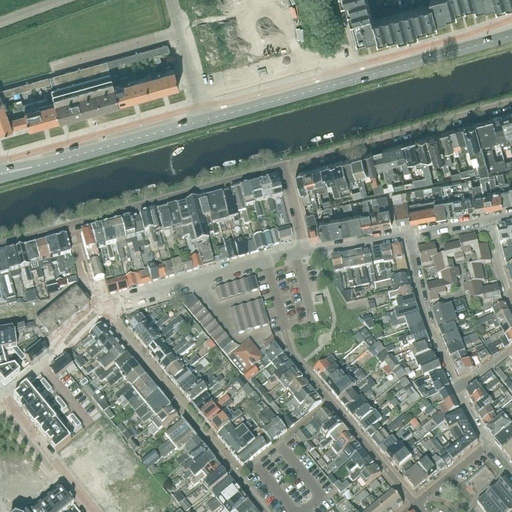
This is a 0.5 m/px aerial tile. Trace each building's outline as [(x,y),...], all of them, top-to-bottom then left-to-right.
[(347,1),(352,20),(372,15),(368,0),(342,0),(343,2),(347,1)] [(431,0),(432,4),(437,21),(447,18),(448,18),(447,14),(457,11),(456,8),(453,0),(431,0)] [(453,0),(456,8),(474,3),(473,0),(453,0)] [(437,21),(432,4),(403,12),(409,32),(428,27),(429,27),(428,23),(437,21)] [(389,37),(409,32),(403,12),(373,20),(378,37),(387,34),(388,38),(390,38),(389,37)] [(378,37),(373,20),(372,15),(352,20),(351,20),(357,39),(366,36),(367,40),(368,40),(368,39),(378,37)] [(158,54),(169,51),(167,45),(106,61),(108,68),(153,55),(158,54)] [(110,73),(108,68),(106,61),(101,63),(104,74),(110,73)] [(98,76),(104,74),(101,63),(95,65),(98,76)] [(92,78),(98,76),(95,65),(89,66),(92,78)] [(86,79),(92,78),(89,66),(83,68),(86,79)] [(80,81),(86,79),(83,68),(77,70),(80,81)] [(148,94),(178,86),(173,69),(143,77),(148,94)] [(74,83),(80,81),(77,70),(71,71),(74,83)] [(68,84),(74,83),(71,71),(65,73),(68,84)] [(110,76),(110,73),(104,74),(98,76),(92,78),(86,79),(80,81),(74,83),(68,84),(62,86),(56,88),(51,89),(54,102),(59,119),(60,119),(59,116),(64,114),(64,118),(65,118),(65,117),(117,103),(118,103),(110,76)] [(62,86),(68,84),(65,73),(59,75),(62,86)] [(143,77),(119,83),(117,74),(110,76),(118,103),(148,94),(143,77)] [(56,88),(62,86),(59,75),(53,76),(56,88)] [(0,95),(1,98),(49,84),(47,78),(0,90),(0,95)] [(1,98),(0,95),(0,132),(12,129),(28,125),(24,110),(23,105),(22,102),(16,104),(18,110),(23,109),(25,116),(9,120),(1,98)] [(46,104),(45,98),(38,100),(38,101),(23,105),(24,110),(28,125),(29,128),(59,119),(54,102),(46,104)] [(511,115),(511,113),(502,116),(509,143),(511,142),(511,115)] [(510,146),(509,143),(502,116),(493,119),(498,135),(499,139),(501,145),(505,144),(505,145),(507,145),(508,147),(510,146)] [(499,139),(498,135),(493,119),(485,121),(490,142),(499,139)] [(489,172),(498,170),(495,160),(490,142),(485,121),(476,123),(489,172)] [(476,123),(470,125),(469,125),(464,127),(468,142),(470,149),(475,168),(477,174),(489,172),(476,123)] [(463,152),(467,150),(470,149),(468,142),(464,127),(456,129),(463,152)] [(465,160),(463,152),(456,129),(449,131),(453,146),(456,145),(461,161),(465,160)] [(454,148),(453,146),(449,131),(439,134),(448,164),(452,163),(449,149),(454,148)] [(450,174),(448,164),(439,134),(428,137),(434,159),(435,163),(442,161),(447,180),(452,179),(450,174)] [(427,161),(434,159),(428,137),(415,141),(423,170),(425,176),(431,175),(427,161)] [(418,171),(423,170),(415,141),(402,144),(408,163),(415,160),(418,171)] [(410,172),(408,163),(402,144),(393,147),(400,169),(404,168),(406,173),(410,172)] [(394,171),(400,169),(393,147),(382,150),(391,179),(396,177),(394,171)] [(393,186),(391,179),(382,150),(374,152),(378,169),(382,168),(387,185),(383,187),(384,192),(394,190),(393,186)] [(379,172),(378,169),(374,152),(369,153),(364,155),(375,194),(384,192),(383,187),(382,183),(377,185),(374,173),(379,172)] [(362,179),(368,177),(362,155),(352,158),(357,180),(362,197),(367,196),(362,179)] [(353,181),(357,180),(352,158),(343,161),(351,189),(353,199),(358,198),(353,181)] [(503,159),(495,160),(498,170),(507,168),(505,162),(504,158),(503,159)] [(341,192),(351,189),(343,161),(333,163),(341,192)] [(341,192),(333,163),(327,165),(321,167),(323,173),(325,172),(327,180),(325,181),(326,183),(331,181),(336,197),(342,195),(341,192)] [(323,173),(321,167),(313,169),(319,190),(320,192),(324,191),(325,193),(328,192),(326,183),(325,181),(327,180),(325,172),(323,173)] [(468,169),(469,176),(477,174),(475,168),(468,169)] [(314,208),(318,207),(316,199),(314,192),(319,190),(313,169),(304,171),(312,202),(314,208)] [(304,204),(312,202),(304,171),(296,174),(304,204)] [(508,182),(505,183),(503,173),(497,174),(500,189),(503,204),(511,202),(509,187),(508,182)] [(500,189),(497,190),(494,175),(489,176),(492,193),(494,206),(503,204),(500,189)] [(485,180),(487,180),(486,176),(480,178),(483,194),(486,208),(494,206),(492,193),(487,194),(485,180)] [(413,182),(414,186),(427,184),(425,178),(413,180),(413,182)] [(476,185),(474,179),(474,178),(471,179),(476,209),(486,208),(483,194),(479,195),(477,185),(476,185)] [(271,201),(282,198),(277,179),(266,182),(268,190),(271,201)] [(476,209),(471,179),(461,181),(462,184),(468,183),(470,197),(464,198),(467,211),(476,209)] [(271,201),(268,190),(266,182),(257,184),(264,207),(268,206),(270,214),(275,213),(271,201)] [(463,191),(456,193),(456,188),(454,182),(450,183),(451,189),(456,213),(465,212),(462,196),(464,196),(463,191)] [(456,213),(451,189),(450,183),(441,185),(442,191),(444,198),(447,215),(456,213)] [(262,208),(264,207),(257,184),(248,187),(255,212),(257,218),(261,216),(257,203),(260,203),(262,208)] [(251,213),(255,212),(248,187),(239,190),(249,224),(254,223),(251,213)] [(250,228),(249,224),(239,190),(230,192),(236,215),(241,213),(245,227),(247,226),(248,229),(250,228)] [(239,223),(236,215),(230,192),(221,195),(226,212),(227,216),(228,221),(233,220),(234,224),(239,223)] [(398,224),(411,221),(409,209),(408,204),(406,192),(392,194),(398,224)] [(219,224),(224,223),(228,222),(228,221),(227,216),(226,212),(221,195),(212,197),(217,215),(216,215),(219,224)] [(392,225),(387,196),(376,198),(381,227),(392,225)] [(214,235),(218,234),(215,225),(219,224),(216,215),(217,215),(212,197),(204,199),(208,212),(214,233),(214,235)] [(372,229),(381,227),(376,198),(372,199),(374,213),(369,214),(372,229)] [(437,217),(447,215),(444,198),(434,200),(434,201),(437,217)] [(214,233),(208,212),(204,199),(197,202),(202,221),(205,220),(208,227),(210,234),(214,233)] [(372,229),(369,214),(367,200),(363,200),(364,206),(363,206),(365,214),(360,215),(362,230),(372,229)] [(424,219),(421,203),(421,201),(408,204),(409,209),(411,221),(424,219)] [(424,219),(437,217),(434,201),(421,203),(424,219)] [(212,259),(202,221),(197,202),(185,205),(195,243),(199,257),(202,269),(214,265),(212,259)] [(195,243),(185,205),(175,207),(182,230),(184,238),(189,237),(191,244),(195,243)] [(184,238),(182,230),(175,207),(166,210),(172,232),(177,231),(180,241),(184,240),(184,238)] [(174,240),(172,232),(166,210),(157,213),(163,233),(163,234),(167,233),(169,242),(174,240)] [(158,234),(163,233),(157,213),(148,215),(157,247),(158,251),(162,249),(158,234)] [(311,240),(321,238),(314,213),(305,216),(307,224),(308,227),(311,240)] [(333,236),(330,220),(329,213),(324,214),(324,215),(325,221),(319,222),(322,238),(333,236)] [(362,230),(360,215),(359,214),(350,216),(353,232),(362,230)] [(153,248),(157,247),(148,215),(139,218),(145,241),(146,241),(150,240),(151,240),(153,248)] [(343,234),(353,232),(350,216),(340,218),(343,234)] [(146,241),(145,241),(139,218),(130,220),(136,243),(142,242),(145,249),(149,248),(146,241)] [(333,236),(343,234),(340,218),(330,220),(333,236)] [(136,243),(130,220),(120,223),(126,246),(132,245),(135,255),(139,254),(136,243)] [(127,248),(126,246),(120,223),(110,226),(117,251),(120,262),(125,261),(122,250),(127,248)] [(112,252),(117,251),(110,226),(100,228),(107,253),(109,262),(114,260),(112,252)] [(511,251),(511,247),(507,226),(497,228),(501,244),(506,243),(508,251),(508,252),(511,251)] [(102,254),(107,253),(100,228),(90,231),(99,261),(99,263),(100,268),(105,266),(102,254)] [(279,241),(292,237),(289,228),(277,231),(279,241)] [(94,262),(99,261),(90,231),(82,233),(81,235),(88,262),(94,261),(94,262)] [(279,245),(278,241),(275,231),(269,233),(273,248),(273,246),(279,245)] [(266,251),(273,248),(269,233),(261,235),(266,251)] [(256,253),(266,251),(261,235),(252,237),(253,242),(256,253)] [(479,248),(476,236),(459,240),(460,244),(463,256),(464,256),(472,254),(471,250),(474,249),(479,248)] [(65,261),(71,259),(65,238),(55,241),(64,274),(69,273),(65,261)] [(248,256),(244,244),(243,240),(234,243),(237,256),(238,258),(248,256)] [(60,276),(64,274),(55,241),(45,244),(51,266),(56,264),(60,276)] [(248,256),(256,253),(253,242),(244,244),(248,256)] [(228,259),(237,256),(234,243),(226,245),(227,248),(225,248),(228,259)] [(51,266),(45,244),(34,247),(39,264),(45,262),(50,280),(44,282),(48,294),(58,292),(56,283),(55,283),(51,266)] [(464,256),(463,256),(460,244),(444,247),(446,256),(447,260),(455,258),(456,262),(464,260),(464,256)] [(438,258),(438,257),(435,245),(418,249),(422,266),(431,264),(430,260),(433,259),(438,258)] [(409,278),(405,260),(402,246),(391,248),(395,265),(400,264),(401,271),(397,272),(399,280),(409,278)] [(491,263),(488,249),(487,246),(479,248),(474,249),(476,257),(472,258),(474,266),(480,265),(481,265),(491,263)] [(42,276),(39,264),(34,247),(24,250),(30,271),(35,270),(37,278),(38,281),(43,280),(42,276)] [(228,261),(228,259),(225,248),(217,250),(219,257),(221,263),(228,261)] [(389,265),(394,264),(390,248),(381,249),(388,283),(392,282),(390,272),(391,272),(389,265)] [(384,284),(388,283),(381,249),(371,251),(374,266),(379,265),(381,274),(382,273),(384,284)] [(38,301),(30,271),(24,250),(13,253),(18,272),(20,276),(25,275),(30,295),(25,296),(27,303),(38,301)] [(375,284),(376,283),(370,252),(362,253),(365,269),(369,268),(372,285),(375,284)] [(13,273),(18,272),(13,253),(3,255),(17,304),(25,301),(21,287),(17,288),(16,282),(15,282),(13,273)] [(369,285),(365,269),(362,253),(355,254),(358,270),(362,270),(365,286),(369,285)] [(362,287),(358,270),(355,254),(348,256),(351,271),(354,270),(358,288),(362,287)] [(3,255),(0,256),(0,281),(7,306),(17,304),(3,255)] [(354,289),(351,271),(348,256),(340,257),(343,273),(347,272),(350,290),(354,289)] [(447,260),(446,256),(438,257),(438,258),(433,259),(437,275),(441,274),(454,271),(452,263),(448,264),(447,260)] [(193,271),(202,269),(199,257),(189,260),(191,264),(193,271)] [(214,265),(221,263),(219,257),(212,259),(214,265)] [(343,274),(343,273),(340,257),(332,259),(337,289),(340,295),(341,294),(341,293),(343,293),(339,274),(343,274)] [(171,262),(173,268),(181,265),(180,262),(179,259),(171,262)] [(193,271),(191,264),(189,260),(180,262),(181,265),(184,274),(193,271)] [(173,270),(173,268),(171,262),(161,264),(162,266),(164,272),(173,270)] [(104,279),(100,268),(99,263),(89,266),(94,282),(104,279)] [(150,277),(158,275),(155,268),(154,264),(147,266),(150,277)] [(175,276),(184,274),(181,265),(173,268),(173,270),(164,272),(165,279),(175,276)] [(484,282),(481,265),(480,265),(474,266),(468,268),(470,276),(465,277),(467,285),(467,286),(480,283),(484,282)] [(165,279),(164,272),(162,266),(155,268),(158,275),(159,280),(165,279)] [(456,280),(460,279),(458,270),(454,271),(441,274),(443,282),(444,282),(446,291),(458,288),(456,280)] [(150,278),(141,280),(140,275),(134,277),(137,287),(152,283),(152,282),(151,282),(150,278)] [(137,287),(134,277),(134,276),(124,278),(128,290),(137,287)] [(68,286),(78,283),(76,277),(66,280),(68,286)] [(124,278),(114,281),(118,293),(128,290),(124,278)] [(251,293),(259,291),(256,278),(248,281),(251,293)] [(411,288),(409,278),(399,280),(392,282),(388,283),(384,284),(375,286),(376,291),(393,287),(394,292),(411,288)] [(66,286),(67,285),(66,281),(56,283),(58,292),(66,286)] [(118,293),(114,281),(105,284),(108,296),(118,293)] [(243,295),(251,293),(248,281),(240,283),(243,295)] [(447,295),(446,291),(444,282),(443,282),(427,286),(431,303),(439,301),(438,297),(447,295)] [(236,298),(243,295),(240,283),(232,285),(236,298)] [(482,290),(480,283),(467,286),(467,285),(463,286),(465,295),(469,294),(471,302),(484,299),(482,290)] [(228,300),(236,298),(232,285),(224,287),(228,300)] [(219,302),(228,300),(224,287),(216,290),(219,302)] [(494,305),(502,303),(498,287),(482,290),(484,299),(484,303),(493,301),(494,305)] [(401,302),(414,298),(412,289),(389,295),(390,300),(400,297),(401,302)] [(60,304),(55,307),(70,323),(77,317),(76,316),(79,313),(80,314),(89,308),(75,291),(70,295),(68,292),(57,301),(60,304)] [(346,304),(355,302),(352,291),(343,293),(341,293),(341,294),(340,295),(346,304)] [(197,301),(193,297),(180,300),(180,301),(188,309),(197,301)] [(396,313),(417,307),(414,298),(401,302),(397,304),(399,310),(394,311),(395,314),(396,313)] [(457,324),(462,323),(465,321),(471,320),(469,314),(464,299),(451,304),(455,316),(457,324)] [(193,316),(202,307),(197,301),(188,309),(193,316)] [(258,316),(266,314),(263,302),(255,304),(258,316)] [(250,318),(258,316),(255,304),(247,307),(250,318)] [(455,316),(451,304),(432,310),(436,322),(455,316)] [(490,322),(509,314),(505,305),(492,310),(494,315),(487,318),(488,323),(490,322)] [(70,323),(55,307),(51,311),(49,308),(38,317),(40,320),(36,323),(42,332),(38,335),(44,342),(48,339),(49,340),(58,333),(56,332),(60,329),(61,330),(70,323)] [(202,307),(193,316),(198,322),(208,314),(202,307)] [(242,321),(250,318),(247,307),(239,309),(242,321)] [(407,320),(420,316),(417,307),(396,313),(395,314),(387,316),(388,320),(389,320),(391,325),(407,320)] [(8,309),(0,309),(0,333),(14,331),(8,309)] [(234,323),(242,321),(239,309),(230,311),(234,323)] [(152,323),(154,321),(157,318),(154,314),(145,322),(141,318),(128,329),(129,329),(135,337),(152,323)] [(208,314),(198,322),(203,328),(213,320),(208,314)] [(261,328),(270,325),(266,314),(258,316),(261,328)] [(495,330),(501,328),(511,322),(511,320),(509,314),(488,323),(487,323),(489,328),(493,326),(495,330)] [(254,330),(261,328),(258,316),(250,318),(254,330)] [(409,329),(423,325),(420,316),(407,320),(391,325),(392,329),(400,327),(400,328),(408,325),(409,329)] [(440,331),(457,324),(455,316),(436,322),(440,331)] [(142,344),(161,328),(170,321),(167,317),(157,325),(154,321),(152,323),(135,337),(142,344)] [(246,333),(254,330),(250,318),(242,321),(246,333)] [(184,323),(183,323),(180,319),(164,332),(161,328),(142,344),(148,352),(173,332),(184,323)] [(208,334),(218,326),(213,320),(203,328),(208,334)] [(237,335),(246,333),(242,321),(234,323),(237,335)] [(370,331),(375,329),(372,321),(364,323),(370,331)] [(443,340),(458,334),(456,329),(463,327),(467,326),(465,321),(462,323),(457,324),(440,331),(443,340)] [(493,344),(511,333),(511,322),(501,328),(503,333),(490,339),(493,344)] [(25,332),(35,329),(33,325),(11,331),(0,333),(0,352),(14,349),(16,349),(12,335),(15,336),(25,332)] [(199,335),(203,332),(197,325),(193,328),(199,335)] [(478,335),(485,332),(482,325),(474,329),(478,335)] [(97,344),(109,334),(103,326),(81,345),(84,348),(94,340),(97,344)] [(214,341),(223,333),(218,326),(208,334),(214,341)] [(405,342),(426,334),(423,326),(409,331),(411,335),(404,338),(405,342)] [(169,348),(173,344),(170,341),(174,337),(172,335),(174,333),(173,332),(148,352),(154,359),(169,347),(169,348)] [(218,346),(225,340),(228,338),(223,333),(214,341),(218,346)] [(364,343),(371,337),(368,333),(361,338),(359,335),(358,336),(361,340),(353,346),(356,350),(364,343)] [(505,350),(511,345),(511,333),(493,344),(486,348),(493,358),(499,354),(495,350),(502,346),(505,350)] [(93,359),(103,351),(115,341),(109,334),(97,344),(87,352),(93,359)] [(430,344),(426,335),(426,334),(405,342),(402,343),(404,348),(415,344),(417,349),(430,344)] [(468,338),(460,341),(458,336),(444,342),(448,350),(469,342),(468,338)] [(372,348),(377,345),(371,337),(364,343),(370,350),(372,348)] [(223,351),(232,343),(228,338),(225,340),(218,346),(223,351)] [(166,375),(174,368),(179,364),(182,362),(179,358),(187,352),(195,346),(194,343),(196,342),(194,339),(187,345),(160,367),(166,375)] [(102,365),(121,348),(115,341),(103,351),(106,355),(98,361),(102,365)] [(160,367),(187,345),(184,341),(170,352),(168,349),(154,360),(160,367)] [(211,352),(216,348),(211,342),(206,346),(211,352)] [(463,349),(471,346),(469,342),(448,350),(451,359),(466,353),(463,349)] [(41,359),(41,358),(48,353),(40,343),(23,357),(31,367),(38,361),(41,359)] [(230,360),(242,350),(232,343),(223,351),(230,360)] [(379,343),(377,345),(372,348),(378,356),(385,350),(382,347),(379,343)] [(265,358),(263,360),(249,344),(242,350),(230,360),(243,377),(248,383),(259,374),(257,372),(263,367),(266,371),(269,368),(284,357),(275,346),(268,352),(266,350),(261,354),(265,358)] [(433,352),(430,345),(417,350),(411,352),(415,360),(433,352)] [(484,347),(475,350),(477,354),(479,356),(487,351),(484,347)] [(111,368),(127,355),(121,348),(102,365),(104,368),(97,374),(100,378),(104,374),(111,368)] [(385,351),(376,358),(382,365),(385,363),(388,360),(390,358),(385,351)] [(480,367),(492,359),(487,351),(479,356),(478,357),(478,358),(455,368),(459,377),(475,371),(474,368),(473,366),(478,364),(480,367)] [(475,355),(468,358),(466,353),(451,359),(455,368),(478,358),(478,357),(476,358),(475,355)] [(108,384),(109,383),(117,377),(133,363),(127,355),(111,368),(104,374),(100,378),(98,379),(102,383),(106,380),(108,384)] [(423,368),(437,362),(434,355),(416,363),(419,370),(423,368)] [(82,368),(88,363),(82,356),(76,361),(82,368)] [(56,365),(49,370),(57,380),(74,366),(66,357),(59,362),(56,365)] [(187,372),(197,363),(200,361),(196,357),(192,361),(189,363),(186,360),(167,376),(173,383),(187,372)] [(272,379),(290,364),(284,357),(269,368),(266,371),(272,379)] [(332,370),(338,365),(332,357),(326,362),(314,372),(315,372),(321,379),(332,370)] [(397,363),(392,357),(390,358),(388,360),(385,363),(387,366),(381,370),(384,374),(386,373),(387,374),(391,370),(393,373),(400,367),(397,363)] [(342,362),(338,365),(332,370),(321,379),(327,387),(338,377),(349,368),(351,367),(348,363),(345,365),(342,362)] [(441,371),(440,368),(437,362),(423,368),(419,370),(417,371),(419,375),(427,372),(429,377),(441,371)] [(140,371),(138,368),(133,363),(117,377),(109,383),(110,385),(112,384),(114,386),(123,378),(126,382),(140,371)] [(281,385),(297,372),(290,364),(272,379),(269,382),(272,386),(278,381),(281,385)] [(201,370),(199,368),(190,376),(187,372),(173,383),(180,391),(193,379),(199,374),(204,370),(202,369),(201,370)] [(359,372),(355,368),(352,371),(349,368),(338,377),(327,387),(333,394),(356,375),(359,372)] [(398,381),(406,375),(400,368),(393,374),(398,381)] [(14,369),(0,373),(0,384),(3,388),(5,388),(19,376),(14,369)] [(205,382),(212,377),(212,376),(215,374),(212,371),(202,379),(199,374),(193,379),(180,391),(186,398),(205,382)] [(433,387),(446,381),(441,371),(429,377),(416,383),(417,387),(431,381),(433,385),(433,387)] [(118,402),(123,397),(146,379),(141,372),(127,383),(130,386),(115,398),(118,402)] [(288,392),(289,391),(303,380),(297,372),(281,385),(288,392)] [(470,401),(497,380),(491,373),(467,393),(466,393),(470,401)] [(504,384),(508,380),(508,381),(503,374),(499,377),(504,384)] [(355,378),(357,376),(356,375),(333,394),(339,401),(354,389),(351,385),(357,380),(355,378)] [(215,381),(212,377),(205,382),(186,398),(192,406),(217,386),(218,384),(223,380),(220,377),(215,381)] [(243,390),(248,386),(241,378),(237,383),(243,390)] [(130,405),(153,386),(146,379),(123,397),(126,401),(130,405)] [(405,390),(410,385),(405,379),(399,382),(405,390)] [(198,414),(208,406),(211,403),(212,402),(210,398),(227,384),(223,380),(218,384),(217,386),(192,406),(198,414)] [(258,391),(261,389),(254,380),(251,383),(258,391)] [(296,399),(309,388),(303,380),(289,391),(296,399)] [(486,396),(500,384),(497,380),(470,401),(474,409),(488,399),(486,396)] [(432,398),(450,389),(446,381),(433,387),(435,391),(429,394),(427,394),(425,391),(420,393),(424,399),(426,401),(431,398),(432,398)] [(410,398),(416,393),(412,389),(413,389),(411,387),(411,386),(410,385),(405,390),(403,391),(410,398)] [(91,398),(95,394),(89,386),(85,390),(91,398)] [(136,413),(142,408),(159,394),(153,386),(130,405),(136,413)] [(261,389),(258,391),(264,399),(267,396),(270,394),(264,386),(261,389)] [(20,409),(36,396),(28,387),(14,399),(14,401),(20,409)] [(300,409),(316,395),(309,388),(296,399),(285,408),(286,410),(288,408),(289,410),(292,407),(296,412),(300,409)] [(455,399),(454,398),(450,389),(432,398),(432,399),(434,399),(435,400),(442,397),(444,403),(445,404),(455,399)] [(347,411),(362,399),(366,395),(363,391),(357,397),(353,393),(340,403),(347,411)] [(98,406),(103,401),(105,400),(99,392),(96,395),(95,394),(91,398),(98,406)] [(255,393),(250,397),(256,404),(261,400),(255,393)] [(353,418),(367,406),(375,400),(369,393),(366,395),(362,399),(347,411),(353,418)] [(416,393),(410,398),(406,401),(410,406),(420,398),(416,393)] [(140,422),(165,401),(159,394),(142,408),(136,413),(134,414),(140,422)] [(309,414),(322,403),(316,395),(300,409),(296,412),(293,414),(296,418),(306,410),(309,414)] [(28,418),(44,406),(36,396),(20,409),(28,418)] [(267,396),(264,399),(270,406),(273,403),(267,396)] [(205,421),(226,404),(229,402),(230,400),(227,397),(223,400),(214,407),(211,403),(208,406),(198,414),(205,421)] [(478,416),(494,404),(489,398),(488,399),(474,409),(478,416)] [(426,410),(430,406),(426,401),(424,399),(420,403),(426,410)] [(442,416),(459,409),(455,399),(445,404),(447,409),(443,411),(443,413),(442,414),(442,416)] [(104,413),(108,410),(110,409),(103,401),(98,406),(104,413)] [(154,423),(171,409),(165,401),(140,422),(143,425),(151,419),(154,423)] [(492,412),(501,405),(498,401),(494,404),(478,416),(483,424),(494,416),(492,412)] [(226,411),(232,405),(229,402),(226,404),(205,421),(208,425),(211,429),(229,414),(226,411)] [(277,414),(280,411),(274,404),(271,406),(277,414)] [(35,427),(51,414),(44,406),(28,418),(35,427)] [(265,413),(259,406),(255,409),(279,438),(287,432),(269,410),(265,413)] [(272,444),(279,438),(255,409),(252,412),(265,428),(262,431),(265,436),(272,444)] [(372,417),(376,413),(373,409),(368,414),(365,410),(354,419),(360,427),(372,417)] [(445,421),(462,414),(459,409),(442,416),(440,417),(438,414),(431,420),(438,427),(445,421)] [(108,410),(104,413),(111,421),(114,418),(108,410)] [(157,435),(161,431),(178,417),(172,410),(134,440),(140,448),(157,435)] [(287,419),(280,412),(280,411),(277,414),(284,422),(287,419)] [(322,432),(326,429),(337,420),(328,411),(314,422),(322,432)] [(386,419),(390,415),(387,411),(379,417),(376,413),(372,417),(360,427),(366,434),(383,420),(386,419)] [(405,411),(390,424),(395,430),(410,417),(405,411)] [(511,428),(511,411),(502,419),(487,431),(494,441),(495,443),(511,428)] [(237,421),(242,416),(239,412),(233,417),(230,413),(229,414),(211,429),(218,437),(237,421)] [(43,436),(58,423),(51,414),(35,427),(43,436)] [(462,414),(444,423),(449,432),(467,423),(462,414)] [(500,416),(496,419),(494,416),(483,424),(487,431),(502,419),(500,416)] [(173,447),(191,432),(182,423),(178,417),(161,431),(169,442),(154,454),(154,453),(141,463),(153,477),(154,475),(155,475),(150,469),(163,458),(160,454),(172,445),(173,447)] [(293,427),(287,419),(282,423),(288,431),(293,427)] [(325,442),(343,428),(337,420),(326,429),(329,433),(322,439),(325,442)] [(380,429),(386,424),(383,420),(366,434),(373,442),(384,433),(380,429)] [(233,430),(240,425),(237,421),(218,437),(223,444),(236,434),(233,430)] [(50,444),(65,432),(58,423),(43,436),(50,444)] [(467,423),(449,432),(453,439),(462,435),(465,442),(474,436),(467,423)] [(247,432),(252,428),(248,424),(243,428),(236,434),(223,444),(230,452),(250,435),(247,432)] [(122,434),(127,431),(122,425),(117,428),(122,434)] [(387,436),(393,431),(390,427),(384,433),(373,442),(379,450),(390,441),(387,436)] [(337,446),(349,436),(343,428),(325,442),(324,444),(327,448),(334,442),(337,446)] [(511,428),(495,443),(495,444),(502,452),(511,443),(511,428)] [(128,442),(133,438),(128,431),(123,435),(128,442)] [(311,441),(304,432),(303,431),(303,432),(302,433),(301,433),(296,437),(304,446),(309,442),(311,441)] [(412,436),(409,431),(404,435),(402,432),(379,451),(385,457),(403,443),(406,441),(412,436)] [(65,432),(50,444),(57,453),(72,440),(65,432)] [(184,452),(197,440),(191,432),(173,447),(172,445),(160,454),(163,458),(164,460),(173,452),(177,457),(180,454),(184,452)] [(236,459),(256,443),(250,435),(230,452),(236,459)] [(465,454),(478,444),(474,436),(465,442),(462,435),(453,439),(459,446),(465,454)] [(272,444),(265,436),(256,443),(236,459),(242,466),(245,467),(272,444)] [(343,454),(356,444),(349,436),(337,446),(332,450),(338,458),(341,456),(343,454)] [(180,468),(186,463),(204,448),(197,440),(184,452),(180,454),(183,458),(177,464),(180,468)] [(135,453),(139,449),(133,441),(129,445),(135,453)] [(447,469),(426,444),(424,441),(420,444),(434,461),(431,464),(440,475),(447,469)] [(445,453),(441,456),(430,441),(426,444),(447,469),(453,464),(445,453)] [(310,454),(314,451),(315,450),(309,442),(304,446),(310,454)] [(408,445),(406,446),(403,443),(385,457),(386,458),(387,457),(391,461),(389,462),(391,465),(412,448),(408,445)] [(511,462),(511,461),(511,443),(502,452),(511,462)] [(351,460),(362,451),(356,444),(341,456),(344,460),(336,467),(339,471),(351,460)] [(450,444),(442,450),(445,453),(453,464),(465,454),(459,446),(454,450),(450,444)] [(409,456),(417,450),(414,447),(412,449),(412,448),(391,465),(394,468),(396,467),(399,471),(402,469),(405,466),(409,463),(413,460),(409,456)] [(210,456),(208,453),(204,448),(186,463),(189,466),(179,474),(182,478),(185,476),(210,456)] [(317,463),(321,460),(314,452),(314,451),(310,454),(317,463)] [(362,451),(351,460),(354,464),(349,469),(351,472),(357,467),(358,468),(368,459),(362,451)] [(198,478),(216,463),(210,456),(185,476),(189,480),(195,474),(198,478)] [(438,476),(430,465),(422,456),(418,459),(422,464),(419,467),(430,480),(433,477),(435,479),(438,476)] [(374,466),(368,459),(358,468),(360,471),(355,476),(358,479),(374,466)] [(326,467),(321,460),(317,463),(323,470),(326,467)] [(205,485),(222,471),(216,463),(198,478),(191,483),(194,487),(202,481),(205,485)] [(419,467),(415,470),(409,463),(405,466),(424,488),(427,486),(425,484),(430,480),(419,467)] [(421,491),(424,488),(405,466),(402,469),(404,471),(403,471),(408,476),(404,479),(415,493),(419,489),(421,491)] [(366,487),(381,475),(375,467),(364,476),(360,479),(366,487)] [(129,478),(136,481),(140,472),(133,469),(129,478)] [(228,478),(227,476),(222,471),(205,485),(197,491),(201,495),(207,489),(211,493),(228,478)] [(154,475),(159,481),(163,478),(158,472),(155,475),(154,475)] [(511,511),(511,485),(507,479),(477,504),(483,511),(511,511)] [(209,511),(236,488),(230,481),(212,496),(215,500),(206,507),(209,511)] [(351,487),(347,482),(342,486),(339,483),(334,487),(341,495),(351,487)] [(172,486),(167,491),(170,495),(175,490),(172,486)] [(50,495),(64,511),(65,511),(74,506),(65,495),(60,489),(59,488),(50,495)] [(225,511),(243,496),(236,488),(209,511),(207,511),(214,511),(221,507),(225,511)] [(365,500),(369,496),(365,491),(361,495),(365,500)] [(352,498),(347,492),(342,496),(344,498),(347,495),(350,500),(352,498)] [(403,504),(401,502),(393,492),(385,499),(395,511),(403,505),(403,504)] [(179,506),(185,501),(186,500),(180,493),(173,498),(179,506)] [(64,511),(50,495),(42,502),(49,511),(64,511)] [(358,505),(365,500),(361,495),(354,500),(358,505)] [(236,511),(248,502),(243,496),(225,511),(236,511)] [(382,511),(394,511),(395,511),(385,499),(377,505),(382,511)] [(355,511),(347,502),(346,500),(336,508),(338,511),(355,511)] [(185,501),(179,506),(184,511),(187,511),(192,508),(185,501)] [(49,511),(42,502),(33,509),(35,511),(49,511)] [(253,511),(255,510),(248,502),(236,511),(253,511)]
